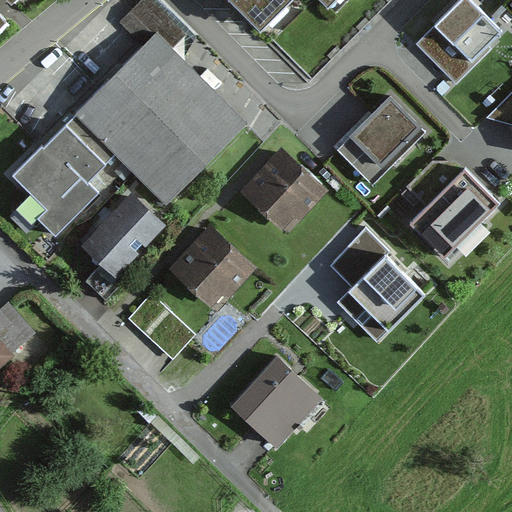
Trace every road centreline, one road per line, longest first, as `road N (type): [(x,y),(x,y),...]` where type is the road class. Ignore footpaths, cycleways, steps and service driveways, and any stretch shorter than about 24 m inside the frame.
road 1 (residential): [(0,242),(272,511)]
road 2 (residential): [(374,44),(315,103),(297,105),(280,100),(179,0)]
road 3 (residential): [(467,139),(374,44)]
